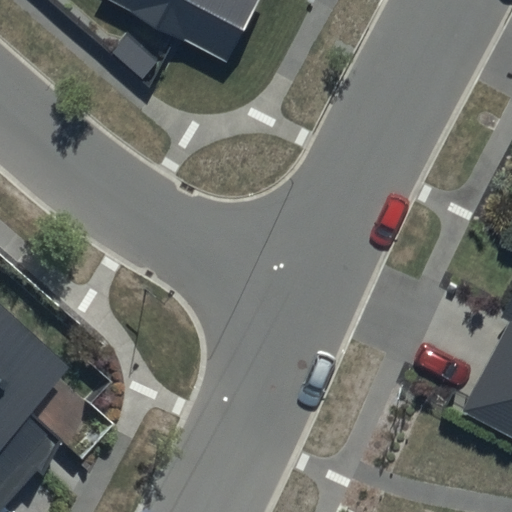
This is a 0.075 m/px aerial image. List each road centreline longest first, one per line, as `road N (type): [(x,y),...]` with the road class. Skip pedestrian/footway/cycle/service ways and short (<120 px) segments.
road 1 (residential): [(0,112),(100,195),(303,297)]
road 2 (residential): [(303,297),(449,0)]
road 3 (residential): [(198,511),(303,297)]
